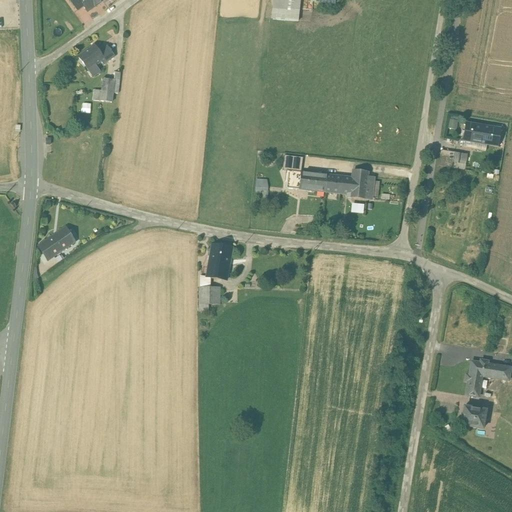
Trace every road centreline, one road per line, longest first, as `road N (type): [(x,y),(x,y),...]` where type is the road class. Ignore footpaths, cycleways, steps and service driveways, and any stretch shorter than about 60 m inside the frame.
road 1 (unclassified): [(31,185),(249,236),(400,255)]
road 2 (unclassified): [(445,0),(400,255)]
road 3 (unclassified): [(443,272),(402,511)]
road 4 (tertiary): [(13,341),(31,185)]
road 5 (residential): [(29,73),(131,0)]
